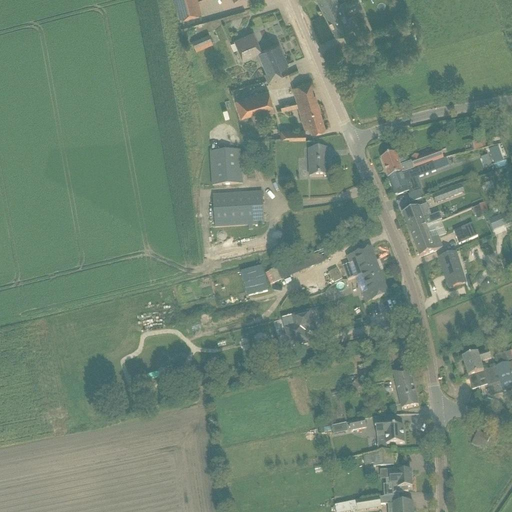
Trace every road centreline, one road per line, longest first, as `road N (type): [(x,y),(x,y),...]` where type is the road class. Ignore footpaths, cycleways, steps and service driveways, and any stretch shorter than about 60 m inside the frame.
road 1 (tertiary): [(435,405),(410,284),(352,141)]
road 2 (tertiary): [(352,141),(441,109),(511,99)]
road 3 (tertiary): [(352,141),(290,0)]
